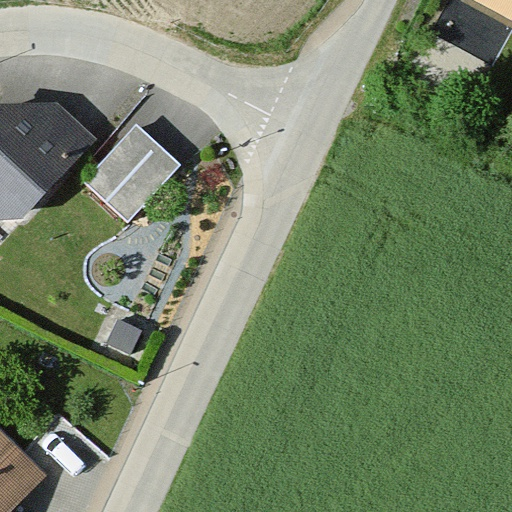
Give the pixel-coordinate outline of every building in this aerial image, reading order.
[(511,0),(470,0),(470,1),(511,23),(511,0)] [(0,123),(0,218),(22,220),(89,143),(53,116),(0,123)] [(135,132),(85,186),(128,226),(178,172),(135,132)] [(117,325),(107,348),(132,360),(143,337),(117,325)] [(36,474),(0,438),(0,511),(15,511),(45,482),(36,474)]
